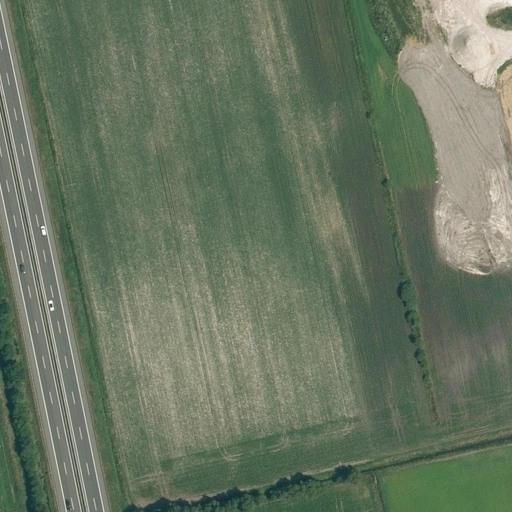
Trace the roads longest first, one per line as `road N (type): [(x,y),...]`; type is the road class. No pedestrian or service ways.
road 1 (motorway): [(95,511),(0,46)]
road 2 (motorway): [(0,153),(73,511)]
road 3 (track): [(511,52),(487,72),(482,91),(511,226)]
